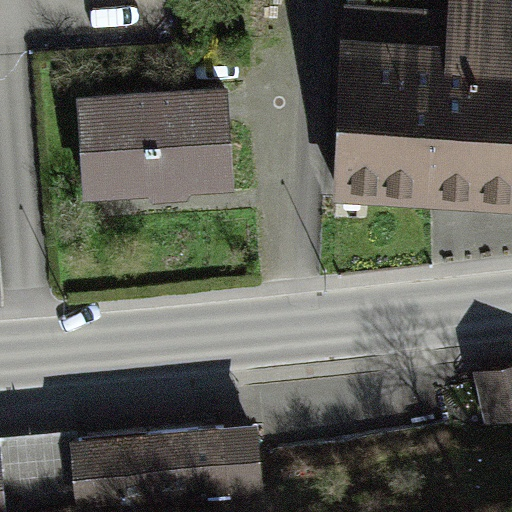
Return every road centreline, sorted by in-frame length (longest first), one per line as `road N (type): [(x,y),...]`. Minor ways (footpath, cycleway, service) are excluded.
road 1 (secondary): [(511,305),(0,353)]
road 2 (unknown): [(300,325),(282,0)]
